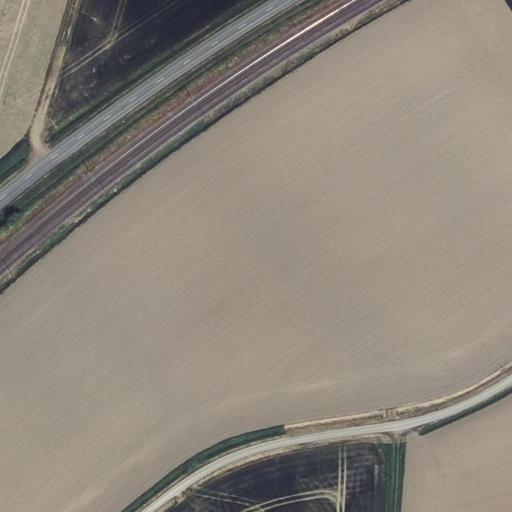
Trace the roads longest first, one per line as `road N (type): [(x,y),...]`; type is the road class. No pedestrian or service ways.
road 1 (tertiary): [(0,199),(283,0)]
road 2 (residential): [(145,511),(199,471),(282,442),(432,421),(463,405)]
